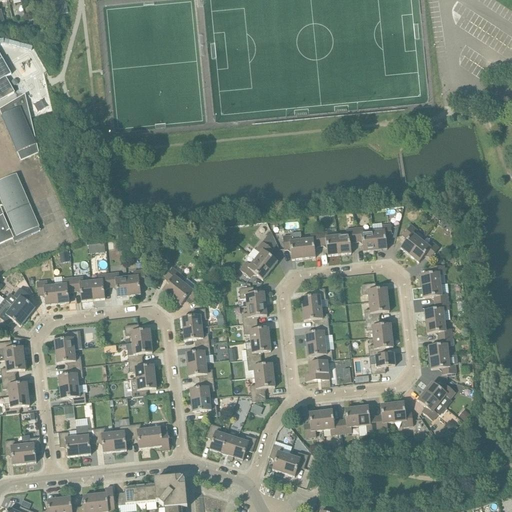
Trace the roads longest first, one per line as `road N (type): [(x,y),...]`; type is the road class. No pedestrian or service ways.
road 1 (residential): [(53,479),(39,339),(53,320),(145,312),(165,329),(182,464)]
road 2 (residential): [(402,284),(382,266),(297,274),(283,293),(296,401)]
road 3 (residential): [(296,401),(394,391),(410,369),(402,284)]
road 4 (residential): [(182,464),(53,479)]
